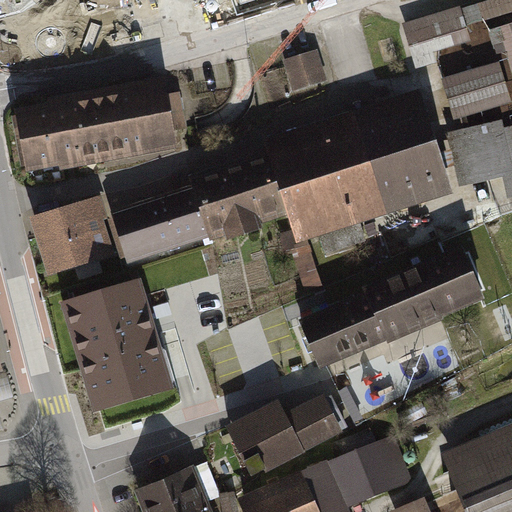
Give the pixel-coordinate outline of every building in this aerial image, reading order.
[(473,29),(511,16),(511,0),(497,0),(467,9),(473,29)] [(456,7),(404,22),(415,61),(468,46),(456,7)] [(511,22),(499,26),(511,66),(511,22)] [(284,60),(294,90),(327,79),(318,49),(284,60)] [(496,60),(445,77),(458,116),(509,99),(496,60)] [(25,173),(177,147),(164,73),(12,100),(25,173)] [(420,87),(262,137),(265,145),(287,211),(297,239),(451,189),(420,87)] [(511,163),(500,118),(450,132),(464,184),(511,170),(511,163)] [(192,182),(209,233),(210,237),(287,211),(265,145),(188,171),(192,182)] [(192,182),(109,210),(127,261),(209,233),(192,182)] [(99,190),(24,211),(43,276),(118,255),(99,190)] [(465,241),(296,312),(321,370),(490,299),(465,241)] [(143,283),(63,306),(96,420),(176,398),(143,283)] [(280,398),(227,424),(252,473),(344,427),(326,391),(287,411),(280,398)] [(511,511),(511,419),(441,450),(468,511),(511,511)] [(390,436),(330,461),(348,505),(409,480),(390,436)] [(328,457),(302,468),(321,511),(351,511),(348,505),(330,461),(328,457)] [(213,511),(193,462),(133,485),(143,511),(213,511)] [(321,511),(302,468),(240,494),(247,511),(321,511)] [(388,510),(389,511),(432,511),(425,494),(388,510)]
